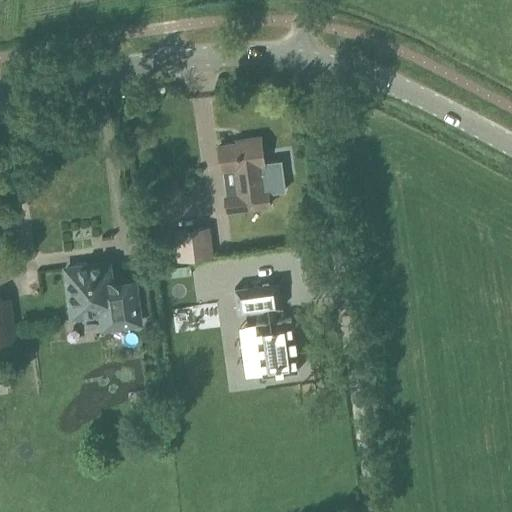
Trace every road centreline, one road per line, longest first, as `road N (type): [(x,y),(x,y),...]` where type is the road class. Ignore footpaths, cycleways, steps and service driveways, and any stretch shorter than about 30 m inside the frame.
road 1 (tertiary): [(0,100),(248,57),(311,57)]
road 2 (tertiary): [(311,57),(511,149)]
road 3 (unknown): [(195,66),(214,213)]
